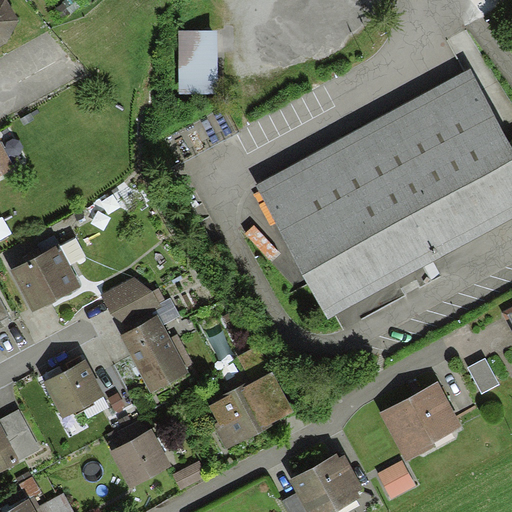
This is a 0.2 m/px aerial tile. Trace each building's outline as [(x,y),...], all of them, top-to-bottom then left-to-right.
[(0,0),(0,47),(6,44),(19,20),(6,0),(0,0)] [(216,28),(178,29),(179,94),(218,93),(216,28)] [(474,78),(470,69),(353,132),(256,185),(260,192),(261,193),(474,78)] [(511,206),(511,146),(474,78),(261,193),(299,265),(323,310),(511,206)] [(0,137),(0,173),(15,165),(0,137)] [(328,319),(511,218),(511,206),(323,310),(328,319)] [(60,253),(56,246),(11,270),(33,313),(82,287),(63,251),(60,253)] [(135,276),(101,293),(122,335),(158,315),(156,310),(161,307),(159,303),(165,300),(159,288),(153,291),(135,276)] [(163,325),(180,316),(170,297),(165,300),(159,303),(161,307),(156,310),(158,315),(163,325)] [(0,320),(9,316),(0,298),(0,320)] [(511,307),(502,313),(511,331),(511,307)] [(158,315),(122,335),(120,335),(152,394),(189,373),(186,367),(171,339),(163,325),(158,315)] [(178,335),(171,339),(186,367),(193,363),(178,335)] [(254,348),(234,359),(249,384),(269,374),(254,348)] [(499,385),(485,358),(468,367),(481,394),(499,385)] [(105,395),(86,360),(44,382),(63,418),(74,412),(93,402),(105,395)] [(225,397),(209,406),(217,422),(213,424),(227,449),(272,426),(271,424),(294,412),(273,372),(269,374),(249,384),(244,387),(243,385),(224,395),(225,397)] [(438,382),(379,413),(406,462),(436,446),(434,442),(462,427),(438,382)] [(125,405),(118,392),(108,397),(115,410),(125,405)] [(95,405),(93,402),(74,412),(76,415),(95,405)] [(40,449),(18,409),(0,419),(0,421),(13,446),(11,447),(19,461),(40,449)] [(0,421),(0,473),(20,463),(19,461),(11,447),(13,446),(0,421)] [(171,465),(152,430),(111,452),(130,488),(171,465)] [(340,458),(338,454),(289,479),(297,493),(306,511),(335,511),(357,501),(362,498),(359,493),(364,490),(345,455),(340,458)] [(402,460),(378,473),(391,498),(415,486),(402,460)] [(207,476),(199,461),(173,474),(181,490),(207,476)] [(30,471),(16,479),(28,500),(29,499),(35,496),(42,492),(30,471)] [(29,499),(36,511),(74,511),(64,493),(40,506),(35,496),(29,499)] [(306,511),(297,493),(283,500),(288,511),(306,511)] [(28,500),(5,511),(36,511),(29,499),(28,500)] [(347,511),(360,505),(357,501),(335,511),(347,511)]
